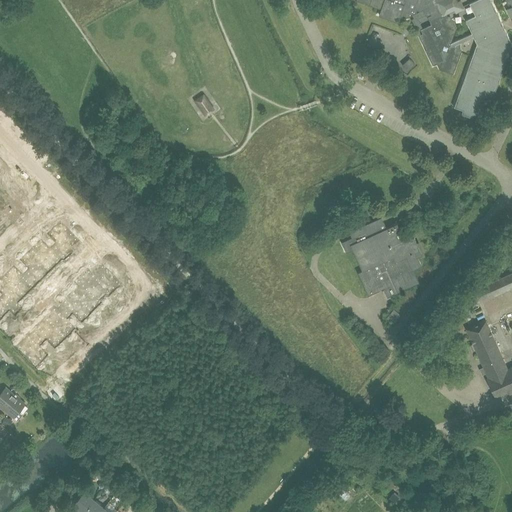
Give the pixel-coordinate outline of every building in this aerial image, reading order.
[(202,111),(212,104),(204,93),(194,100),(202,111)] [(6,168),(0,173),(0,191),(0,192),(5,187),(13,196),(23,186),(6,168)] [(60,223),(49,233),(58,242),(53,246),(62,256),(64,257),(69,253),(67,251),(77,241),(60,223)] [(40,242),(31,251),(49,269),(62,256),(53,246),(49,251),(40,242)] [(31,251),(23,259),(31,268),(27,273),(36,282),(49,269),(31,251)] [(87,271),(82,276),(95,289),(100,285),(106,292),(108,293),(118,284),(101,266),(91,275),(87,271)] [(14,268),(5,277),(22,295),(36,282),(27,273),(22,277),(14,268)] [(81,285),(73,293),(90,311),(99,302),(97,301),(90,294),(95,289),(82,276),(77,280),(81,285)] [(0,279),(0,278),(0,289),(4,294),(0,298),(9,308),(14,313),(19,308),(14,303),(22,295),(5,277),(1,280),(0,279)] [(73,293),(59,306),(68,315),(73,311),(81,320),(90,311),(73,293)] [(0,316),(9,308),(0,298),(0,316)] [(54,311),(46,319),(63,337),(72,328),(64,319),(68,315),(59,306),(57,304),(53,309),(54,311)] [(393,308),(386,317),(394,323),(401,315),(393,308)] [(37,327),(32,332),(41,341),(46,337),(54,346),(63,337),(46,319),(45,319),(47,321),(39,329),(37,327)] [(32,332),(18,346),(35,364),(45,354),(37,346),(41,341),(32,332)] [(1,392),(0,390),(0,405),(13,417),(24,403),(19,398),(20,397),(16,394),(17,393),(15,392),(14,393),(13,391),(12,393),(5,387),(1,392)] [(12,420),(5,417),(2,424),(8,427),(12,420)] [(5,450),(10,444),(5,440),(0,446),(5,450)] [(100,472),(96,476),(106,484),(110,480),(100,472)] [(110,480),(106,484),(116,492),(119,488),(110,480)] [(119,488),(116,492),(125,500),(129,496),(119,488)] [(84,491),(73,504),(83,511),(94,499),(84,491)] [(129,496),(125,500),(135,508),(135,509),(139,505),(129,496)] [(94,499),(83,511),(82,511),(99,511),(103,507),(94,499)]
